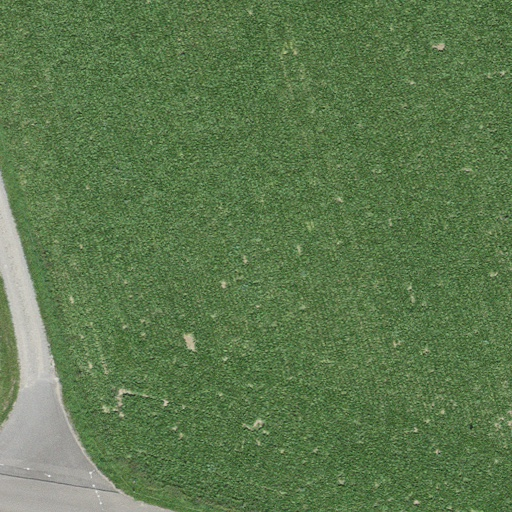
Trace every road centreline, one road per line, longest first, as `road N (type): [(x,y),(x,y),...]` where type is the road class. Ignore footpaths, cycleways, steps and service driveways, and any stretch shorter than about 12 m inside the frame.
road 1 (track): [(0,194),(84,483)]
road 2 (track): [(159,511),(84,483),(0,472)]
